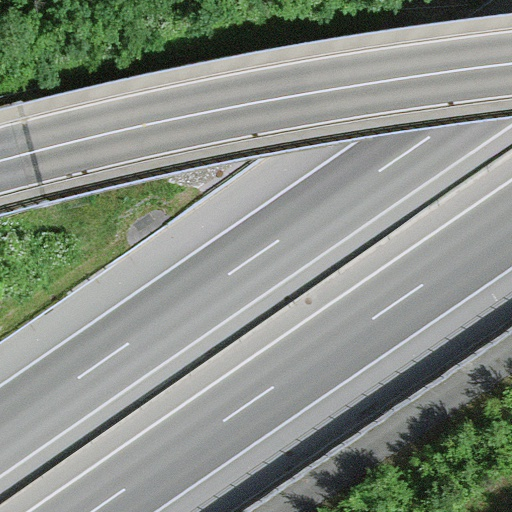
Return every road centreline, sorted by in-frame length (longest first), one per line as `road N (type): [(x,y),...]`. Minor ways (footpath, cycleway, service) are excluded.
road 1 (motorway): [(511,80),(0,431)]
road 2 (primary): [(0,161),(217,109),(511,64)]
road 3 (motorway): [(91,511),(511,223)]
